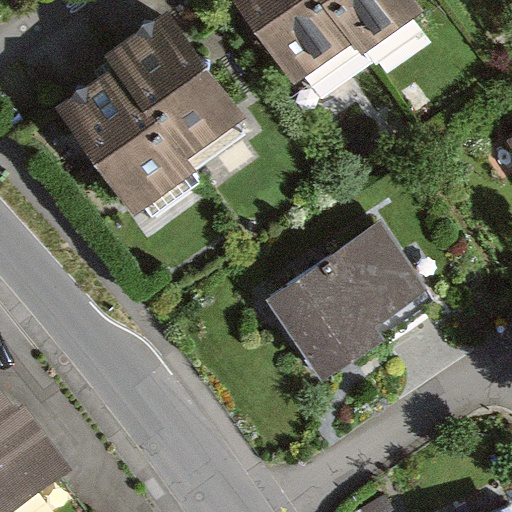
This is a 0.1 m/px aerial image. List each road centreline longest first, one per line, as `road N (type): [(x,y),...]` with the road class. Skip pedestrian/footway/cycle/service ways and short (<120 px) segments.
road 1 (tertiary): [(233,511),(0,241)]
road 2 (residential): [(251,511),(504,345)]
